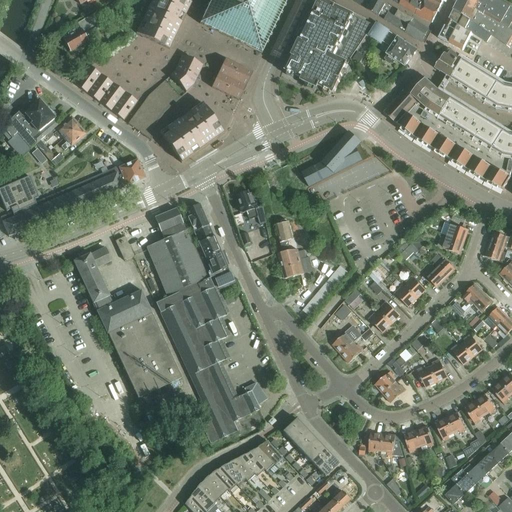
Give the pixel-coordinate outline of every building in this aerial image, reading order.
[(95,62),(88,66),(74,85),(118,117),(128,125),(137,132),(181,164),(223,134),(258,62),(287,0),(152,0),(136,34),(138,36),(136,40),(99,67),(95,62)] [(348,65),(350,60),(373,26),(373,25),(355,17),(354,16),(338,8),(336,8),(336,7),(321,0),(321,1),(320,2),(318,8),(314,16),(314,17),(311,23),(307,31),(304,37),(301,43),(300,45),(297,51),(294,58),(288,70),(287,72),(290,74),(296,76),(304,81),(303,83),(304,84),(305,84),(307,85),(317,90),(318,90),(319,91),(320,88),(326,91),(332,94),(334,95),(341,81),(345,73),(347,67),(348,65)] [(422,44),(422,43),(429,30),(413,20),(407,16),(379,0),(373,0),(367,10),(379,17),(380,14),(386,17),(384,20),(406,33),(422,44)] [(443,3),(437,0),(402,0),(399,5),(424,20),(424,19),(432,23),(443,3)] [(455,8),(454,11),(480,29),(510,49),(511,46),(511,33),(507,31),(508,29),(511,31),(511,6),(501,0),(463,0),(463,1),(461,3),(458,9),(455,8)] [(454,11),(449,20),(464,29),(472,34),(487,43),(491,37),(480,29),(454,11)] [(69,37),(63,40),(70,53),(88,43),(84,35),(104,24),(97,13),(77,24),(79,28),(68,35),(69,37)] [(463,52),(472,34),(464,29),(449,20),(446,27),(445,27),(445,28),(443,33),(442,33),(440,39),(439,39),(450,45),(461,51),(463,52)] [(398,38),(377,24),(369,36),(382,44),(382,43),(391,49),(387,55),(388,56),(385,60),(393,64),(395,61),(405,67),(412,57),(413,58),(417,51),(398,38)] [(445,80),(450,83),(450,82),(496,111),(511,113),(511,88),(505,87),(459,59),(460,57),(448,49),(436,70),(447,77),(445,80)] [(503,157),(511,158),(511,132),(445,91),(440,88),(438,91),(419,74),(384,114),(397,125),(418,102),(427,110),(503,157)] [(2,127),(13,140),(18,135),(30,149),(36,144),(37,144),(36,145),(44,156),(49,152),(40,141),(59,126),(54,120),(55,119),(51,115),(53,113),(49,108),(47,110),(39,101),(31,108),(31,109),(25,114),(22,110),(2,127)] [(504,191),(511,178),(511,174),(511,162),(511,163),(511,162),(511,158),(503,157),(427,110),(418,102),(397,125),(398,126),(402,129),(401,131),(410,138),(411,136),(415,139),(419,141),(418,143),(427,149),(429,147),(436,152),(435,154),(445,160),(446,158),(454,163),(452,165),(462,171),(463,169),(471,173),(470,175),(480,181),(481,179),(485,182),(489,184),(488,186),(498,191),(499,189),(504,191)] [(60,136),(63,140),(78,127),(72,121),(70,121),(54,135),(57,139),(60,136)] [(78,127),(63,140),(66,143),(61,148),(64,151),(84,135),(83,133),(83,131),(81,128),(79,128),(78,127)] [(327,160),(302,173),(309,188),(363,161),(362,160),(361,161),(355,147),(356,147),(355,146),(351,148),(342,141),(326,159),(327,160)] [(59,155),(50,162),(54,167),(63,160),(59,155)] [(119,168),(115,170),(118,177),(122,176),(126,187),(127,187),(145,179),(137,161),(119,169),(119,168)] [(118,177),(115,170),(35,204),(35,202),(36,202),(35,200),(34,201),(30,191),(14,198),(19,211),(1,219),(3,223),(2,223),(9,238),(123,189),(123,188),(126,187),(122,176),(118,177)] [(56,180),(50,183),(52,189),(58,186),(56,180)] [(293,183),(274,190),(292,243),(329,230),(320,205),(302,211),(293,183)] [(247,192),(236,196),(240,205),(237,206),(240,213),(242,213),(243,214),(246,213),(249,220),(257,217),(254,210),(257,209),(255,202),(252,203),(250,195),(248,196),(247,192)] [(185,210),(185,211),(199,243),(199,244),(214,237),(213,237),(199,204),(198,204),(199,205),(185,211),(185,210)] [(146,249),(147,251),(166,296),(207,279),(187,232),(186,232),(176,210),(155,219),(161,234),(164,241),(146,249)] [(452,220),(464,224),(466,218),(454,214),(452,220)] [(451,235),(450,238),(464,243),(466,237),(465,237),(467,231),(451,225),(448,235),(451,235)] [(247,234),(240,237),(243,246),(244,246),(245,248),(250,246),(250,244),(250,243),(247,234)] [(493,240),(490,246),(504,251),(505,248),(511,250),(511,237),(510,239),(496,234),(494,240),(493,240)] [(214,237),(199,244),(204,256),(202,257),(205,268),(209,266),(212,275),(213,275),(218,288),(223,286),(228,284),(227,284),(233,282),(227,269),(224,260),(222,254),(221,255),(214,237)] [(464,243),(450,238),(449,241),(438,237),(435,246),(443,249),(459,255),(461,249),(462,249),(464,243)] [(125,238),(115,242),(124,262),(134,258),(125,238)] [(420,239),(413,245),(419,252),(426,245),(420,239)] [(413,245),(401,258),(406,262),(414,253),(416,255),(419,252),(413,245)] [(504,251),(490,246),(488,252),(490,252),(488,259),(502,264),(505,254),(503,253),(504,251)] [(138,399),(155,391),(181,379),(151,315),(152,314),(141,291),(112,305),(109,298),(110,297),(97,269),(111,262),(105,249),(90,256),(90,254),(84,257),(83,254),(79,256),(80,259),(73,262),(93,305),(94,305),(97,312),(96,312),(107,335),(108,335),(138,399)] [(437,267),(435,269),(446,280),(451,275),(450,274),(454,270),(444,259),(442,258),(442,259),(436,254),(430,259),(437,267)] [(504,280),(508,284),(511,280),(511,262),(501,274),(505,279),(504,280)] [(279,267),(263,282),(270,289),(286,274),(279,267)] [(446,280),(435,269),(433,271),(432,269),(424,276),(436,288),(441,283),(442,284),(446,280)] [(286,274),(270,289),(276,296),(293,281),(286,274)] [(408,285),(405,288),(417,300),(426,291),(412,277),(406,283),(408,285)] [(209,279),(156,304),(211,422),(202,426),(210,445),(237,432),(233,423),(260,411),(257,406),(267,400),(256,385),(244,390),(247,395),(234,401),(217,365),(226,361),(217,343),(226,338),(217,320),(226,316),(209,279)] [(293,281),(276,296),(283,304),(299,288),(293,281)] [(375,283),(370,288),(378,296),(383,291),(375,283)] [(471,303),(473,305),(484,294),(480,290),(479,291),(474,286),(462,298),(469,305),(471,303)] [(299,288),(283,304),(289,311),(306,295),(299,288)] [(417,300),(405,288),(402,291),(400,289),(395,294),(409,309),(417,300)] [(357,291),(345,302),(350,307),(361,296),(357,291)] [(484,294),(473,305),(475,307),(473,309),(480,316),(492,304),(488,300),(489,298),(484,294)] [(306,295),(289,311),(296,318),(313,302),(306,295)] [(313,302),(296,318),(302,325),(319,309),(313,302)] [(382,310),(379,313),(392,326),(400,317),(386,303),(380,309),(382,310)] [(456,304),(452,308),(461,317),(465,313),(456,304)] [(345,306),(336,315),(343,322),(352,313),(345,306)] [(319,309),(302,325),(309,333),(326,317),(319,309)] [(494,326),(497,328),(508,317),(503,313),(502,314),(497,309),(486,321),(493,328),(494,326)] [(392,326),(379,313),(376,316),(375,314),(369,320),(383,334),(392,326)] [(477,317),(469,325),(473,329),(481,321),(477,317)] [(508,317),(497,328),(499,330),(497,332),(504,339),(511,330),(511,323),(511,322),(508,317)] [(481,321),(473,329),(472,329),(476,333),(485,325),(481,321)] [(444,326),(435,333),(439,338),(448,331),(444,326)] [(333,346),(341,355),(354,344),(351,341),(353,339),(348,333),(333,346)] [(467,342),(462,345),(473,359),(483,351),(470,335),(465,340),(467,342)] [(489,336),(484,341),(493,350),(498,345),(489,336)] [(418,343),(414,347),(418,351),(422,348),(418,343)] [(354,344),(341,355),(349,365),(364,351),(359,345),(357,347),(354,344)] [(473,359),(462,345),(458,349),(456,347),(451,351),(463,366),(473,359)] [(401,358),(396,362),(400,367),(405,363),(401,358)] [(434,366),(429,368),(437,384),(448,379),(439,361),(433,363),(434,366)] [(437,384),(429,368),(424,370),(423,368),(417,371),(426,389),(437,384)] [(375,386),(383,395),(396,384),(394,381),(395,379),(390,373),(375,386)] [(511,376),(510,374),(501,382),(511,395),(511,376)] [(511,395),(501,382),(491,391),(504,406),(509,401),(508,399),(511,395)] [(396,384),(383,395),(391,404),(406,391),(401,385),(399,387),(396,384)] [(485,395),(475,402),(484,417),(489,413),(491,416),(496,412),(485,395)] [(484,417),(475,402),(464,409),(475,426),(481,422),(479,420),(484,417)] [(457,413),(446,419),(454,434),(459,432),(460,434),(466,431),(457,413)] [(501,420),(498,422),(502,427),(508,422),(504,417),(501,420)] [(454,434),(446,419),(435,424),(444,442),(450,439),(448,437),(454,434)] [(288,439),(290,440),(303,427),(296,420),(282,432),(284,435),(287,439),(288,439)] [(303,427),(290,440),(291,442),(291,443),(294,447),(295,446),(297,448),(310,435),(303,427)] [(427,427),(416,431),(421,448),(427,446),(428,448),(434,446),(427,427)] [(421,448),(416,431),(404,435),(410,454),(416,452),(415,450),(421,448)] [(375,452),(381,453),(383,435),(371,434),(369,454),(375,454),(375,452)] [(310,435),(297,448),(298,449),(298,450),(301,454),(302,454),(304,455),(317,442),(310,435)] [(383,435),(381,453),(387,453),(387,456),(394,457),(396,437),(383,435)] [(511,435),(501,446),(509,454),(511,451),(511,435)] [(274,440),(271,443),(276,449),(279,446),(274,440)] [(471,444),(471,446),(471,447),(475,453),(481,448),(482,447),(479,442),(478,440),(471,444)] [(263,445),(258,448),(274,465),(273,466),(274,467),(283,459),(267,442),(263,445)] [(317,442),(304,455),(305,457),(305,458),(308,462),(309,461),(311,463),(324,450),(317,442)] [(490,456),(498,464),(509,454),(501,446),(495,452),(490,446),(485,450),(490,456)] [(252,451),(249,453),(265,470),(264,471),(266,473),(273,466),(274,465),(258,448),(252,451)] [(281,448),(278,451),(283,457),(287,454),(281,448)] [(324,450),(311,463),(312,464),(312,465),(315,469),(316,468),(318,470),(331,457),(324,450)] [(243,456),(239,458),(255,475),(255,476),(257,478),(264,471),(265,470),(249,453),(243,456)] [(288,456),(285,459),(290,464),(294,461),(288,456)] [(490,456),(479,466),(487,475),(498,464),(490,456)] [(331,457),(318,470),(319,472),(322,476),(323,476),(325,478),(339,465),(331,457)] [(450,469),(457,467),(453,457),(446,460),(450,469)] [(233,461),(230,463),(246,480),(245,480),(247,483),(250,480),(254,484),(258,479),(257,478),(255,476),(255,475),(239,458),(233,461)] [(226,465),(221,468),(237,485),(236,486),(238,487),(245,480),(246,480),(230,463),(226,465)] [(295,463),(292,466),(297,472),(301,469),(295,463)] [(471,469),(466,474),(476,485),(487,475),(479,466),(473,472),(471,469)] [(215,472),(212,474),(228,491),(227,491),(229,493),(236,486),(237,485),(221,468),(215,472)] [(302,470),(299,474),(304,479),(307,476),(302,470)] [(462,482),(457,487),(465,495),(476,485),(466,474),(462,470),(456,476),(462,482)] [(205,479),(204,481),(220,498),(227,491),(228,491),(212,474),(208,477),(205,479)] [(309,478),(306,481),(311,486),(314,483),(309,478)] [(199,485),(197,488),(213,505),(220,498),(204,481),(202,483),(199,485)] [(394,481),(388,486),(397,497),(401,494),(394,481)] [(326,483),(321,487),(324,491),(329,486),(326,483)] [(324,491),(321,487),(316,492),(319,495),(324,491)] [(465,495),(457,487),(446,497),(454,505),(465,495)] [(194,491),(191,496),(205,511),(215,511),(218,510),(214,506),(215,506),(213,505),(197,488),(194,491)] [(421,490),(416,495),(421,500),(426,496),(421,490)] [(341,492),(333,500),(341,509),(350,501),(341,492)] [(205,511),(191,496),(187,502),(185,505),(185,506),(190,511),(205,511)] [(309,499),(304,503),(307,507),(312,502),(309,499)] [(511,511),(511,502),(509,499),(499,509),(502,511),(511,511)] [(333,500),(324,508),(328,511),(338,511),(341,509),(333,500)] [(307,507),(304,503),(299,508),(302,511),(307,507)]
